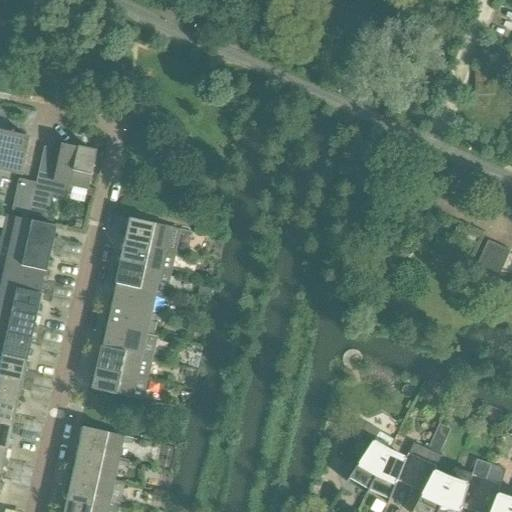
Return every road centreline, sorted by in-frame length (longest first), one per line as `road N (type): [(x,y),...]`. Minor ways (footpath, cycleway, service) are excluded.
road 1 (residential): [(34,511),(114,145),(97,120),(0,98)]
road 2 (unclassified): [(111,0),(511,181)]
